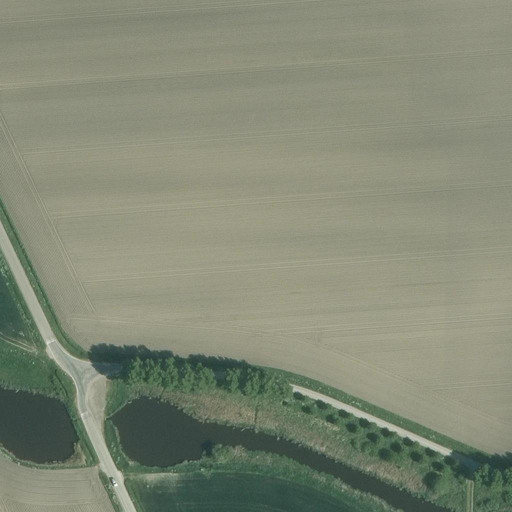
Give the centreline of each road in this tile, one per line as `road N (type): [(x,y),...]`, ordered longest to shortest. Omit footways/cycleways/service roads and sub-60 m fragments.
road 1 (unclassified): [(511,476),(280,385),(121,367),(78,374)]
road 2 (tertiary): [(78,374),(50,342),(0,235)]
road 3 (tertiary): [(129,511),(83,414),(78,374)]
